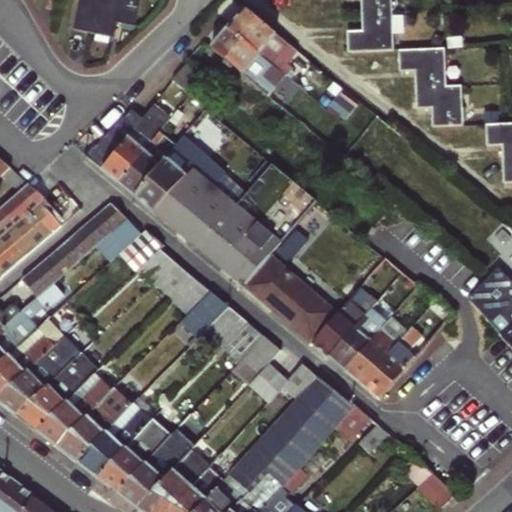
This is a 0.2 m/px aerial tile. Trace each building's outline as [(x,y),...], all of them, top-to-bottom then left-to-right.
[(79,0),(73,30),(114,38),(117,24),(135,27),(141,0),(79,0)] [(394,51),(392,13),(391,0),(360,0),(362,31),(349,32),(349,53),(394,51)] [(281,71),(298,51),(246,8),(229,29),(281,71)] [(212,49),(269,95),(282,79),(286,74),(281,71),(229,29),(212,49)] [(461,86),(448,86),(446,49),(399,51),(400,73),(415,72),(416,109),(432,109),(433,127),(463,126),(461,86)] [(186,65),(175,79),(201,101),(212,87),(186,65)] [(291,86),(282,79),(269,95),(278,103),(291,86)] [(182,106),(191,95),(173,81),(164,92),(182,106)] [(164,92),(158,99),(176,113),(182,106),(164,92)] [(297,92),(283,107),(293,115),(306,100),(297,92)] [(143,118),(103,170),(119,184),(161,132),(171,120),(153,106),(143,118)] [(103,170),(143,118),(133,110),(88,158),(103,170)] [(503,146),(503,162),(504,184),(511,183),(511,124),(486,125),(487,147),(503,146)] [(178,145),(135,197),(155,213),(192,169),(214,143),(194,126),(178,145)] [(119,184),(135,197),(178,145),(161,132),(119,184)] [(0,157),(0,178),(3,176),(12,168),(0,157)] [(237,207),(192,169),(155,213),(244,286),(245,285),(248,282),(273,253),(318,201),(273,163),(237,207)] [(12,168),(3,176),(19,192),(28,183),(12,168)] [(0,241),(47,200),(34,188),(28,183),(19,192),(0,209),(0,241)] [(47,200),(62,214),(76,200),(62,186),(47,200)] [(47,200),(0,241),(0,277),(61,225),(57,219),(62,214),(47,200)] [(111,204),(22,281),(37,298),(38,299),(54,285),(126,220),(111,204)] [(146,231),(120,255),(138,271),(160,251),(164,247),(146,231)] [(160,251),(138,271),(154,286),(177,265),(160,251)] [(340,312),(273,253),(248,282),(274,304),(272,307),(313,343),(340,312)] [(177,265),(154,286),(171,302),(194,279),(177,265)] [(511,281),(499,267),(470,299),(511,345),(511,281)] [(405,273),(394,283),(410,296),(420,285),(405,273)] [(194,279),(171,302),(188,317),(190,315),(211,294),(194,279)] [(245,285),(272,307),(274,304),(248,282),(245,285)] [(0,331),(0,365),(39,329),(49,320),(51,318),(46,313),(65,296),(54,285),(38,299),(37,298),(22,312),(0,331)] [(330,357),(367,314),(360,308),(372,294),(362,286),(340,312),(313,343),(330,357)] [(211,294),(190,315),(206,331),(229,308),(211,294)] [(0,331),(22,312),(17,307),(10,306),(2,311),(0,308),(0,331)] [(229,308),(206,331),(224,348),(247,323),(229,308)] [(382,328),(367,314),(330,357),(346,371),(382,328)] [(382,328),(346,371),(363,385),(409,332),(392,317),(382,328)] [(65,338),(49,320),(39,329),(56,347),(58,344),(65,338)] [(380,399),(381,397),(417,357),(409,351),(428,328),(419,320),(409,332),(363,385),(380,399)] [(247,323),(224,348),(240,365),(246,358),(264,338),(247,323)] [(0,365),(0,397),(56,347),(39,329),(0,365)] [(262,373),(281,352),(264,338),(246,358),(262,373)] [(0,397),(0,403),(18,417),(75,362),(58,344),(56,347),(0,397)] [(18,417),(38,433),(95,377),(78,359),(75,362),(18,417)] [(283,388),(297,401),(318,378),(303,366),(283,388)] [(262,373),(247,390),(266,407),(283,388),(262,373)] [(38,433),(58,448),(114,392),(97,374),(95,377),(38,433)] [(297,401),(237,467),(258,482),(267,472),(284,486),(300,468),(336,426),(353,406),(318,378),(297,401)] [(114,392),(58,448),(79,464),(133,408),(116,389),(114,392)] [(135,406),(133,408),(79,464),(99,480),(153,423),(135,406)] [(352,441),(371,420),(353,406),(336,426),(352,441)] [(153,423),(99,480),(120,496),(173,439),(155,420),(153,423)] [(378,425),(360,443),(371,453),(389,435),(378,425)] [(173,439),(120,496),(139,510),(191,452),(174,438),(173,439)] [(171,511),(210,469),(191,452),(139,510),(141,511),(171,511)] [(224,482),(196,511),(230,511),(258,482),(237,467),(224,482)] [(261,511),(291,511),(298,505),(295,502),(315,482),(300,468),(284,486),(261,511)] [(210,469),(171,511),(196,511),(224,482),(210,469)] [(0,511),(21,511),(35,496),(1,470),(0,470),(0,511)] [(258,482),(230,511),(261,511),(284,486),(267,472),(258,482)] [(437,472),(418,490),(439,511),(440,511),(458,495),(437,472)] [(55,511),(35,496),(21,511),(55,511)]
